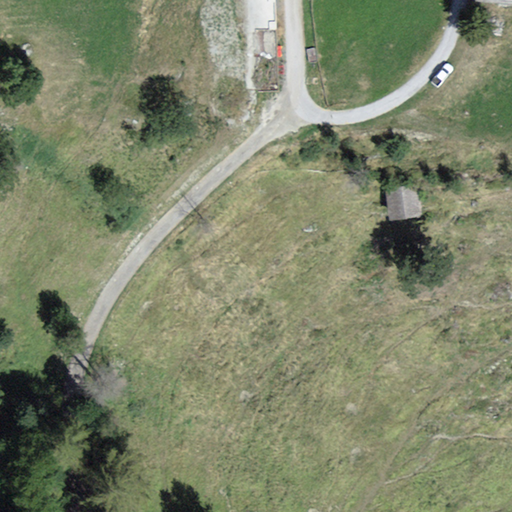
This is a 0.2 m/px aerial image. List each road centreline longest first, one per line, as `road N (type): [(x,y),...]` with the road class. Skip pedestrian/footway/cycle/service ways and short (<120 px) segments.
road 1 (unclassified): [(94,511),(78,354),(145,254),(284,128),(304,97)]
road 2 (residential): [(467,0),(448,64),(386,113),(323,118),(304,97)]
